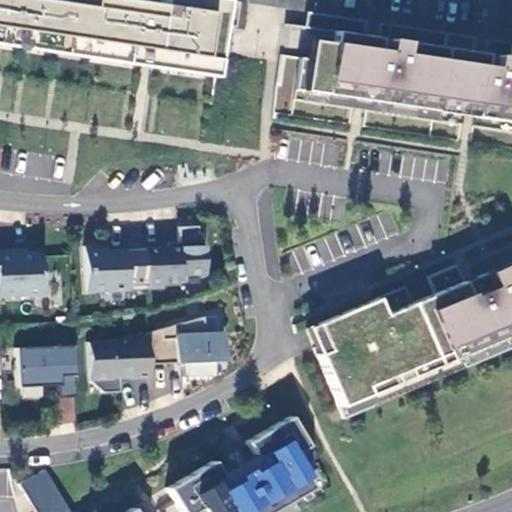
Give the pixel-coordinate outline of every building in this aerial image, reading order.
[(231,25),(234,0),(160,0),(160,3),(140,0),(0,0),(0,36),(215,67),(221,24),(231,25)] [(511,38),(486,35),(483,50),(472,48),(474,33),(379,19),(377,34),(363,32),(365,17),(307,9),(305,24),(333,28),(331,40),(310,37),(307,56),(300,55),(295,87),(511,118),(511,38)] [(0,43),(214,74),(215,67),(0,36),(0,43)] [(178,226),(178,240),(179,245),(166,246),(144,247),(144,248),(145,281),(146,287),(162,286),(162,282),(180,281),(180,273),(205,272),(203,231),(198,231),(198,225),(178,226)] [(128,282),(145,281),(144,248),(100,250),(100,245),(84,246),(86,291),(128,289),(128,282)] [(0,250),(0,296),(43,294),(41,256),(37,252),(15,253),(11,250),(0,250)] [(511,345),(511,257),(486,268),(487,269),(464,279),(457,261),(428,274),(435,290),(412,300),(405,284),(316,322),(327,348),(318,352),(345,417),(511,345)] [(204,315),(148,332),(148,335),(149,363),(184,362),(185,374),(212,373),(212,360),(224,360),(223,332),(205,333),(204,315)] [(327,348),(316,322),(306,326),(318,352),(327,348)] [(149,363),(148,335),(128,336),(128,338),(112,339),(112,340),(88,342),(90,381),(103,392),(116,392),(115,378),(150,376),(149,363)] [(73,345),(15,348),(17,386),(59,385),(60,384),(59,375),(75,375),(73,345)] [(76,396),(75,375),(59,375),(60,384),(59,385),(59,397),(76,396)] [(288,511),(333,486),(291,416),(246,442),(254,454),(247,458),(249,461),(256,457),(256,458),(267,452),(272,460),(250,472),(248,469),(236,476),(238,479),(217,492),(213,484),(224,477),(223,476),(233,470),(232,467),(221,473),(214,461),(127,511),(288,511)] [(247,458),(232,467),(233,470),(223,476),(224,477),(213,484),(217,492),(238,479),(236,476),(248,469),(250,472),(272,460),(267,452),(256,458),(256,457),(249,461),(247,458)] [(36,511),(70,511),(46,470),(20,485),(36,511)]
